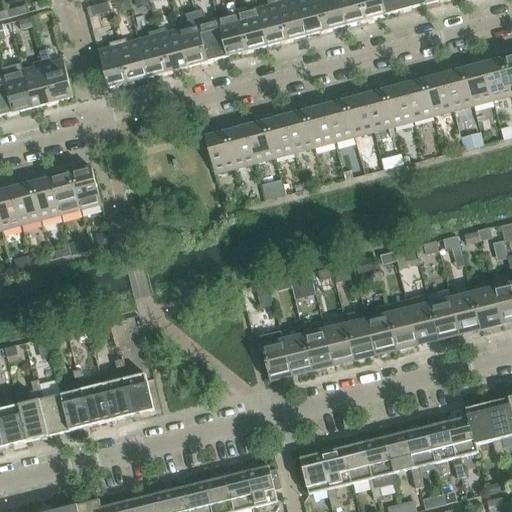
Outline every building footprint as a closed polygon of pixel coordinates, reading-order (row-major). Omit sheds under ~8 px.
[(127,0),(121,0),(115,2),(117,10),(123,13),(131,11),(127,0)] [(307,38),(297,1),(286,4),(285,0),(280,0),(276,1),(287,43),(307,38)] [(300,0),(297,1),(307,38),(327,32),(318,0),(300,0)] [(318,0),(327,32),(347,27),(339,0),(318,0)] [(339,0),(347,27),(366,22),(360,0),(339,0)] [(381,0),(360,0),(366,22),(386,17),(381,0)] [(402,0),(381,0),(386,17),(406,12),(402,0)] [(402,0),(406,12),(426,6),(424,0),(402,0)] [(268,3),(269,8),(258,11),(268,48),(287,43),(276,1),(268,3)] [(47,2),(35,5),(37,13),(50,9),(47,2)] [(108,4),(95,7),(97,16),(110,13),(108,4)] [(8,12),(10,20),(22,17),(20,9),(8,12)] [(268,48),(258,11),(247,14),(246,9),(237,12),(248,53),(268,48)] [(8,12),(0,13),(0,22),(10,20),(8,12)] [(204,12),(195,14),(208,64),(228,59),(218,22),(207,25),(204,12)] [(229,19),(218,22),(228,59),(248,53),(237,12),(228,14),(229,19)] [(188,24),(177,27),(179,32),(188,69),(208,64),(195,14),(186,16),(188,24)] [(39,18),(30,20),(33,29),(34,34),(42,32),(39,18)] [(30,20),(20,23),(22,31),(33,29),(30,20)] [(188,69),(179,32),(168,35),(166,30),(158,32),(169,74),(188,69)] [(158,32),(149,35),(150,40),(139,43),(149,79),(169,74),(158,32)] [(149,79),(139,43),(128,45),(127,41),(118,43),(129,85),(149,79)] [(109,45),(111,50),(99,53),(109,90),(129,85),(118,43),(109,45)] [(42,63),(53,105),(74,99),(64,62),(52,66),(48,51),(40,54),(42,63)] [(510,54),(502,56),(511,92),(511,58),(511,59),(510,54)] [(495,58),(496,63),(484,66),(494,103),(511,98),(511,92),(502,56),(495,58)] [(34,70),(23,73),(33,110),(53,105),(42,63),(33,66),(34,70)] [(471,65),(463,67),(474,108),(494,103),(484,66),(472,69),(471,65)] [(456,73),(444,77),(454,114),(474,108),(463,67),(455,69),(456,73)] [(33,110),(23,73),(12,76),(11,71),(3,74),(14,115),(33,110)] [(0,118),(14,115),(3,74),(0,74),(0,118)] [(454,114),(444,77),(432,80),(431,75),(423,77),(434,119),(454,114)] [(415,79),(416,84),(404,87),(414,124),(434,119),(423,77),(415,79)] [(391,86),(383,88),(394,129),(414,124),(404,87),(392,90),(391,86)] [(377,94),(365,97),(375,134),(394,129),(383,88),(376,90),(377,94)] [(375,134),(365,97),(353,101),(352,96),(344,98),(355,140),(375,134)] [(338,105),(325,108),(335,145),(355,140),(344,98),(336,100),(338,105)] [(335,145),(325,108),(313,111),(312,107),(304,109),(315,150),(335,145)] [(296,111),(297,115),(285,118),(295,155),(315,150),(304,109),(296,111)] [(272,117),(264,119),(275,161),(295,155),(285,118),(273,122),(272,117)] [(257,121),(258,126),(246,129),(256,166),(275,161),(264,119),(257,121)] [(233,128),(225,130),(236,171),(256,166),(246,129),(234,132),(233,128)] [(511,132),(511,129),(501,132),(504,143),(511,141),(511,132)] [(217,132),(219,136),(206,139),(216,176),(236,171),(225,130),(217,132)] [(481,136),(461,141),(464,153),(484,148),(481,136)] [(394,159),(382,162),(385,172),(396,169),(394,159)] [(78,169),(70,171),(81,212),(102,207),(92,169),(79,173),(78,169)] [(70,171),(63,173),(64,177),(52,180),(62,217),(81,212),(70,171)] [(40,183),(39,179),(31,181),(42,222),(62,217),(52,180),(40,183)] [(31,181),(23,183),(25,187),(12,191),(22,228),(42,222),(31,181)] [(284,181),(265,185),(268,200),(288,196),(284,181)] [(0,192),(0,223),(2,233),(22,228),(12,191),(0,194),(0,192)] [(490,230),(478,233),(478,234),(481,243),(493,240),(490,230)] [(101,236),(98,242),(100,251),(113,247),(109,234),(101,236)] [(478,234),(465,237),(467,247),(481,243),(478,234)] [(458,238),(444,242),(446,252),(453,250),(455,258),(462,256),(458,238)] [(84,242),(69,246),(72,258),(88,254),(84,242)] [(437,244),(424,247),(427,257),(439,254),(437,244)] [(504,244),(494,247),(498,263),(508,260),(507,258),(504,244)] [(414,250),(402,253),(405,264),(417,261),(414,250)] [(394,254),(380,257),(383,267),(396,263),(394,254)] [(29,258),(20,261),(22,270),(32,268),(29,258)] [(372,259),(356,263),(359,275),(375,271),(372,259)] [(348,265),(332,269),(336,286),(353,283),(348,265)] [(330,270),(319,273),(321,282),(333,279),(330,270)] [(290,280),(276,283),(279,293),(293,290),(290,280)] [(313,282),(301,285),(305,299),(317,296),(313,282)] [(511,284),(493,290),(502,327),(511,324),(511,284)] [(269,285),(256,288),(262,309),(275,306),(269,285)] [(493,290),(472,295),(481,332),(502,327),(493,290)] [(460,338),(451,300),(449,292),(428,297),(439,343),(460,338)] [(472,295),(451,300),(460,338),(481,332),(472,295)] [(428,297),(407,303),(418,348),(439,343),(428,297)] [(407,303),(386,308),(397,353),(418,348),(407,303)] [(386,308),(365,313),(367,321),(377,358),(397,353),(386,308)] [(367,321),(346,326),(356,363),(377,358),(367,321)] [(335,369),(325,331),(323,323),(302,329),(314,374),(335,369)] [(346,326),(325,331),(335,369),(356,363),(346,326)] [(302,329),(281,334),(293,379),(314,374),(302,329)] [(281,334),(260,339),(271,385),(272,384),(293,379),(281,334)] [(47,340),(36,343),(38,353),(49,350),(47,340)] [(16,348),(5,351),(7,359),(18,357),(16,348)] [(123,361),(115,363),(117,373),(126,371),(123,361)] [(81,371),(77,372),(73,373),(75,383),(84,381),(86,391),(82,392),(91,429),(100,427),(100,426),(112,423),(101,377),(84,381),(81,371)] [(124,381),(128,380),(126,371),(117,373),(101,377),(112,423),(124,420),(124,421),(133,418),(124,381)] [(128,380),(124,381),(133,418),(142,416),(155,413),(146,376),(128,380)] [(78,393),(61,397),(70,434),(82,431),(91,429),(82,392),(86,391),(84,381),(75,383),(78,393)] [(58,437),(70,434),(61,397),(57,383),(41,387),(39,382),(31,384),(33,394),(42,392),(44,401),(40,402),(49,439),(58,437)] [(30,405),(19,407),(28,444),(40,441),(49,439),(40,402),(44,401),(42,392),(33,394),(28,395),(30,405)] [(501,441),(511,438),(511,411),(509,401),(497,404),(497,403),(488,405),(497,442),(493,443),(495,453),(504,451),(501,441)] [(479,408),(466,411),(468,419),(469,419),(476,447),(477,447),(493,443),(497,442),(488,405),(479,408)] [(16,447),(28,444),(19,407),(2,412),(0,412),(0,420),(7,450),(16,447)] [(457,421),(448,424),(457,460),(453,462),(455,471),(464,469),(461,459),(479,455),(477,447),(476,447),(469,419),(468,419),(457,422),(457,421)] [(439,426),(427,429),(436,466),(453,462),(457,460),(448,424),(439,426)] [(415,471),(411,472),(413,481),(422,479),(419,470),(436,466),(427,429),(415,432),(406,434),(415,471)] [(397,436),(397,437),(385,440),(394,476),(411,472),(415,471),(406,434),(397,436)] [(373,481),(369,482),(371,492),(380,490),(397,486),(394,476),(385,440),(373,443),(373,442),(364,444),(373,481)] [(369,482),(373,481),(364,444),(355,446),(355,447),(343,450),(352,486),(369,482)] [(336,490),(352,486),(343,450),(331,453),(331,452),(322,455),(331,492),(327,493),(330,502),(338,500),(336,490)] [(504,451),(495,453),(498,463),(506,461),(504,451)] [(314,457),(300,461),(310,497),(327,493),(331,492),(322,455),(313,457),(314,457)] [(256,510),(252,511),(278,511),(280,510),(275,493),(282,491),(278,471),(271,473),(269,468),(256,472),(256,471),(247,473),(256,510)] [(466,479),(464,469),(455,471),(458,481),(466,479)] [(238,476),(239,476),(226,479),(234,511),(248,511),(252,511),(256,510),(247,473),(238,476)] [(212,511),(234,511),(226,479),(214,482),(205,484),(212,511)] [(424,489),(422,479),(413,481),(416,491),(424,489)] [(197,486),(185,489),(190,511),(212,511),(205,484),(197,486)] [(499,485),(486,488),(488,497),(501,494),(499,485)] [(167,511),(190,511),(185,489),(172,492),(163,494),(167,511)] [(380,490),(371,492),(374,502),(382,500),(380,490)] [(155,497),(143,500),(145,511),(167,511),(163,494),(155,496),(155,497)] [(455,494),(444,497),(444,498),(446,507),(458,504),(455,494)] [(444,498),(423,503),(425,511),(426,511),(446,507),(444,498)] [(504,499),(488,503),(489,511),(505,511),(507,511),(504,499)] [(122,504),(123,511),(145,511),(143,500),(130,503),(130,502),(122,504)] [(338,500),(330,502),(332,511),(340,510),(338,500)] [(78,511),(101,511),(101,510),(102,510),(100,502),(87,505),(78,507),(78,511)] [(417,511),(415,503),(402,506),(403,511),(417,511)]
